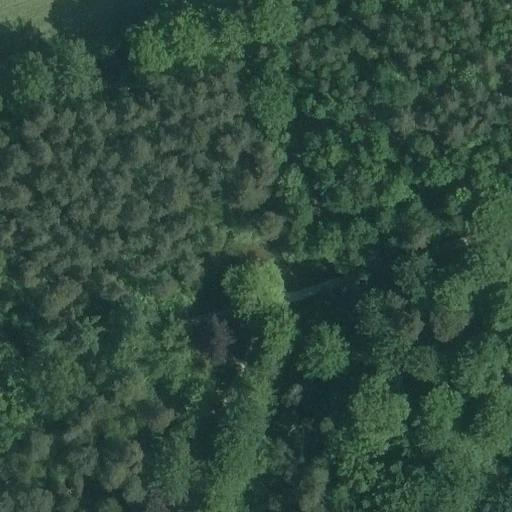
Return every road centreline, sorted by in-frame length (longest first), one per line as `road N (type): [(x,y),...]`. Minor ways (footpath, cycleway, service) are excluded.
road 1 (track): [(289,299),(250,354),(187,511)]
road 2 (track): [(511,226),(289,299)]
